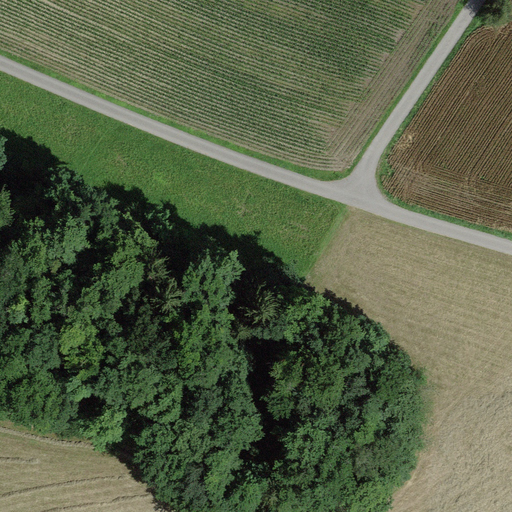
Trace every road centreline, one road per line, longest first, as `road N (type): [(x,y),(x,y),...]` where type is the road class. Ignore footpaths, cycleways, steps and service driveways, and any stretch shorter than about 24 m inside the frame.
road 1 (residential): [(0,64),(348,197)]
road 2 (residential): [(476,0),(348,197)]
road 3 (residential): [(348,197),(511,248)]
